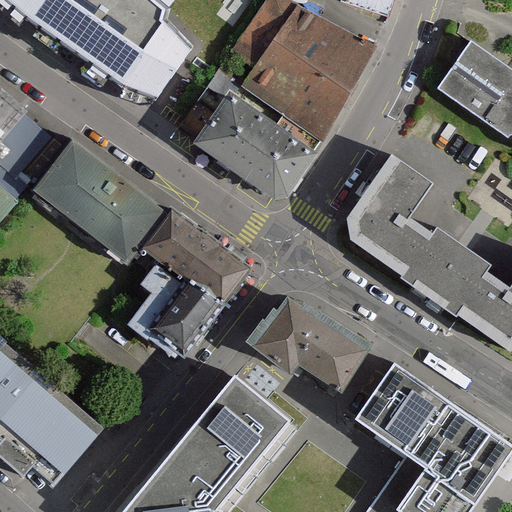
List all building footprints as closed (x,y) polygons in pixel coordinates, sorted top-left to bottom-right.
[(7,0),(126,84),(158,98),(191,49),(160,15),(165,1),(163,0),(7,0)] [(339,0),(339,3),(385,18),(390,0),(339,0)] [(312,129),(360,44),(287,3),(239,88),(312,129)] [(511,71),(468,41),(435,87),(511,141),(511,71)] [(0,139),(25,111),(0,89),(0,139)] [(301,150),(217,91),(188,133),(272,191),(301,150)] [(34,190),(129,264),(141,248),(165,217),(71,144),(34,190)] [(426,284),(453,245),(429,229),(421,240),(397,224),(425,183),(393,162),(352,222),(351,234),(426,284)] [(0,191),(0,215),(12,202),(0,191)] [(243,269),(165,217),(141,248),(160,261),(215,303),(243,269)] [(485,267),(453,245),(426,284),(506,338),(511,338),(511,277),(500,296),(476,280),(485,267)] [(215,303),(160,261),(142,285),(153,293),(129,325),(173,358),(215,303)] [(373,349),(311,305),(306,302),(301,300),(295,300),(290,302),(285,305),(282,309),(253,350),(289,375),(296,364),(341,395),(373,349)] [(88,420),(0,342),(0,428),(45,469),(88,420)] [(511,445),(395,366),(359,419),(407,451),(426,464),(478,500),(496,473),(503,478),(511,464),(511,445)] [(235,376),(164,463),(227,508),(292,421),(235,376)] [(400,511),(395,508),(426,464),(407,451),(364,511),(400,511)] [(223,511),(227,508),(164,463),(124,511),(223,511)] [(469,511),(478,500),(426,464),(395,508),(400,511),(469,511)]
